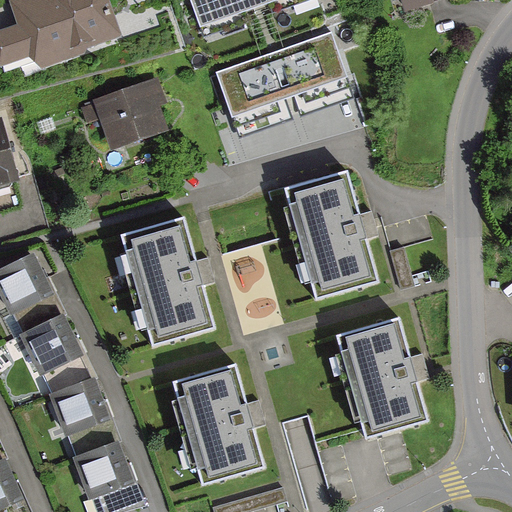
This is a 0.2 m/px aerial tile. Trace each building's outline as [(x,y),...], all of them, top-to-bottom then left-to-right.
[(0,61),(34,51),(37,60),(116,35),(104,0),(22,0),(18,2),(25,24),(0,31),(0,61)] [(190,0),(201,30),(287,0),(190,0)] [(333,34),(217,75),(233,120),(349,79),(333,34)] [(32,56),(5,62),(7,71),(34,65),(32,56)] [(156,81),(99,101),(115,144),(164,126),(155,103),(162,101),(156,81)] [(0,182),(15,178),(0,126),(0,182)] [(343,176),(281,193),(313,304),(375,286),(343,176)] [(182,221),(120,239),(152,349),(214,331),(182,221)] [(34,255),(0,272),(0,288),(12,313),(53,292),(34,255)] [(65,316),(23,335),(43,378),(84,359),(65,316)] [(403,321),(342,338),(371,441),(433,424),(403,321)] [(236,367),(174,385),(204,487),(265,469),(236,367)] [(93,381),(54,396),(68,432),(107,418),(93,381)] [(119,445),(80,459),(93,496),(132,482),(119,445)] [(5,463),(0,465),(0,507),(21,498),(5,463)]
